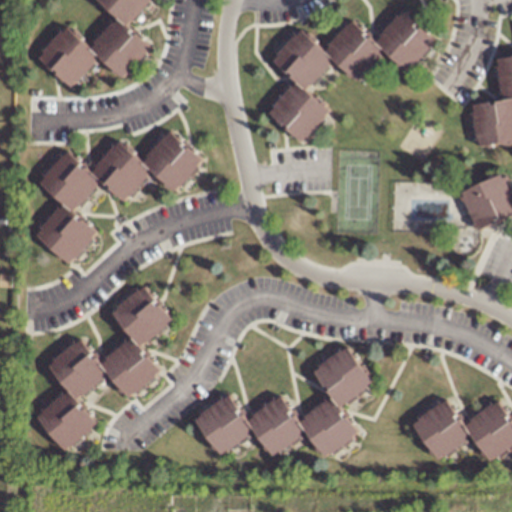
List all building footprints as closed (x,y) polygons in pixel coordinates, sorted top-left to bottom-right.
[(151,0),(101,0),(118,16),(91,45),(69,23),(39,55),(72,86),(101,56),(123,77),(153,46),(129,23),(151,0)] [(385,49),(411,71),(439,37),(404,8),(378,39),(353,18),(325,51),(360,80),(385,49)] [(274,58),(307,89),(335,58),(302,27),(274,58)] [(511,141),(511,55),(499,57),(505,100),(475,103),(480,145),(511,141)] [(269,112),(304,141),(331,109),(297,79),(269,112)] [(72,263),(99,230),(76,211),(101,180),(127,201),(152,170),(178,190),(204,157),(169,129),(145,159),(119,138),(93,170),(67,149),(41,182),(64,201),(37,234),(72,263)] [(463,188),(477,228),(511,215),(511,187),(507,173),(463,188)] [(66,449),(100,423),(80,397),(112,373),(129,396),(164,370),(144,343),(175,320),(147,283),(113,309),(134,336),(101,360),(83,337),(50,362),(70,389),(38,413),(66,449)] [(222,454),(258,430),(274,455),(310,431),(326,455),(362,432),(343,404),(376,382),(351,344),(315,368),(334,396),(300,418),(284,394),(248,417),(231,392),(197,415),(222,454)] [(511,414),(501,398),(466,422),(449,397),(414,421),(440,459),(475,435),(493,460),(511,446),(511,414)]
